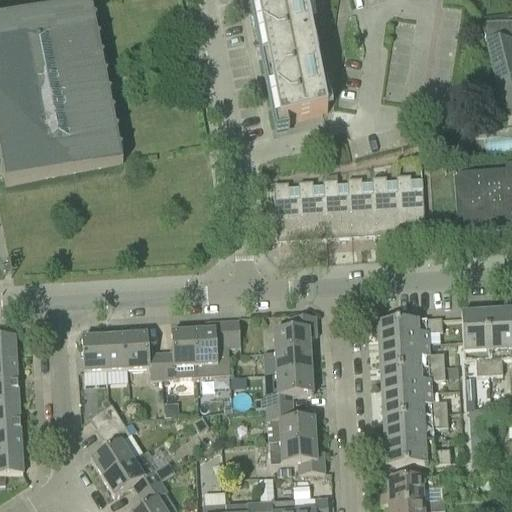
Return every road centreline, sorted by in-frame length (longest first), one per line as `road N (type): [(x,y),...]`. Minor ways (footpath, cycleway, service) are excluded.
road 1 (residential): [(246,295),(236,159),(205,0)]
road 2 (residential): [(352,511),(339,289)]
road 3 (residential): [(54,306),(246,295)]
road 4 (residential): [(66,484),(54,306)]
road 5 (residential): [(339,289),(511,283)]
